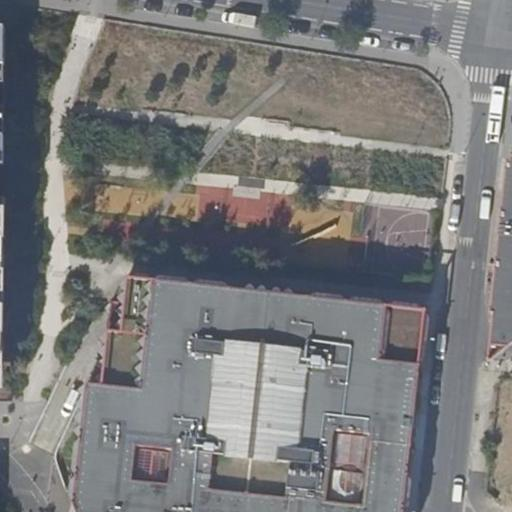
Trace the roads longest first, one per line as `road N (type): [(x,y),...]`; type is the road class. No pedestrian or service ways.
road 1 (residential): [(499,33),(457,348)]
road 2 (residential): [(275,0),(499,33)]
road 3 (residential): [(457,348),(439,511)]
